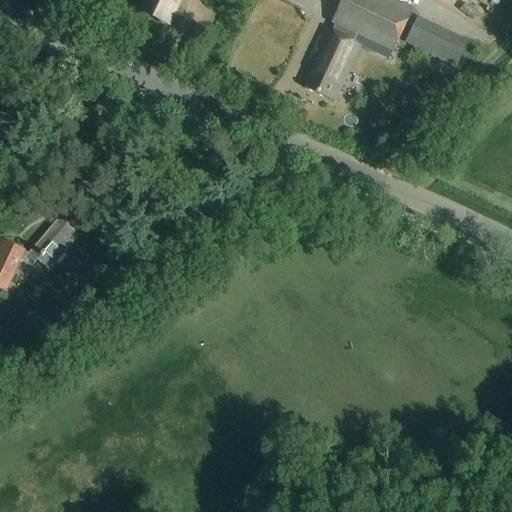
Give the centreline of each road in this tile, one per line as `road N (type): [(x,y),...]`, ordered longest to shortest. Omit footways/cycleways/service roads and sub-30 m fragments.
road 1 (tertiary): [(511,246),(0,7)]
road 2 (track): [(511,43),(379,182)]
